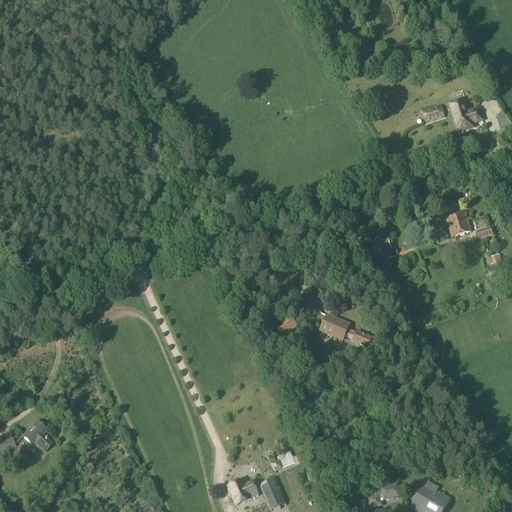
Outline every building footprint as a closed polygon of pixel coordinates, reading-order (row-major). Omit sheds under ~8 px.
[(340,27),(330,30),(334,42),(344,38),(340,27)] [(467,114),(463,100),(449,105),(459,133),(474,128),(473,124),(482,121),(479,110),(467,114)] [(425,125),(444,119),(440,107),(421,113),(425,125)] [(403,217),(414,213),(409,201),(398,205),(403,217)] [(452,239),(471,233),(465,214),(446,220),(452,239)] [(478,241),(492,237),(490,229),(475,233),(478,241)] [(374,256),(391,251),(387,239),(370,245),(374,256)] [(490,244),(481,246),(483,253),(492,251),(490,244)] [(493,275),(504,271),(498,256),(490,259),(493,265),(490,266),(493,275)] [(311,318),(319,312),(310,300),(302,306),(311,318)] [(283,339),(297,328),(289,317),(274,328),(283,339)] [(356,336),(348,332),(350,327),(327,317),(321,332),(344,341),(347,335),(355,338),(353,343),(367,349),(371,339),(357,333),(356,336)] [(52,445),(41,434),(44,431),(35,423),(22,438),(30,446),(33,443),(44,454),(52,445)] [(0,452),(14,449),(12,440),(0,443),(0,452)] [(288,472),(300,467),(295,457),(284,462),(288,472)] [(442,511),(450,500),(436,492),(438,489),(426,482),(410,510),(413,511),(424,511),(426,509),(430,511),(442,511)] [(269,511),(271,511),(284,506),(273,483),(259,489),(269,511)] [(243,489),(240,484),(237,485),(235,484),(231,486),(231,488),(227,490),(228,492),(227,493),(230,499),(231,498),(236,509),(258,499),(252,485),(243,489)] [(401,497),(397,484),(378,489),(380,497),(378,497),(368,500),(360,503),(362,511),(364,511),(371,510),(371,511),(383,507),(381,503),(401,497)]
